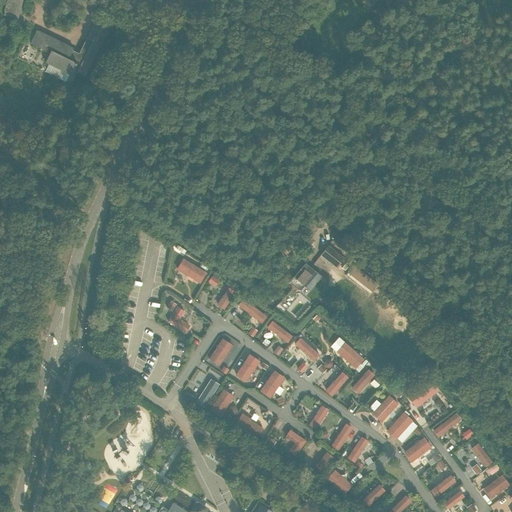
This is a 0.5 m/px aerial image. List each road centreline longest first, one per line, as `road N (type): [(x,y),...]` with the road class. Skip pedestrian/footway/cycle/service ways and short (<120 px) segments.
road 1 (tertiary): [(65,300),(83,232),(199,0)]
road 2 (residential): [(63,344),(197,428)]
road 3 (track): [(197,428),(329,511)]
road 4 (tertiary): [(15,511),(44,394)]
